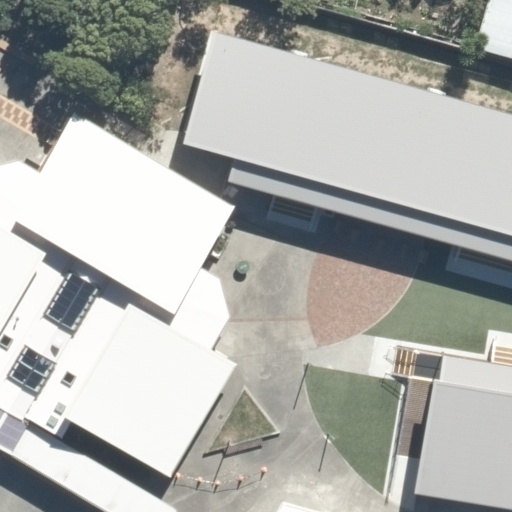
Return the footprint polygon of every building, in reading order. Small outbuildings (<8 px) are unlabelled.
[(511,0),(492,0),(480,48),(511,56),(511,0)] [(511,260),(511,117),(213,34),(182,143),(234,158),(228,181),(511,260)] [(0,449),(8,454),(27,421),(59,439),(70,420),(167,475),(234,365),(207,349),(228,317),(216,278),(196,267),(231,206),(71,114),(37,173),(17,160),(0,164),(0,449)] [(412,495),(511,510),(511,368),(445,358),(442,381),(431,379),(412,495)] [(103,511),(174,511),(171,507),(59,439),(27,421),(8,454),(103,511)]
